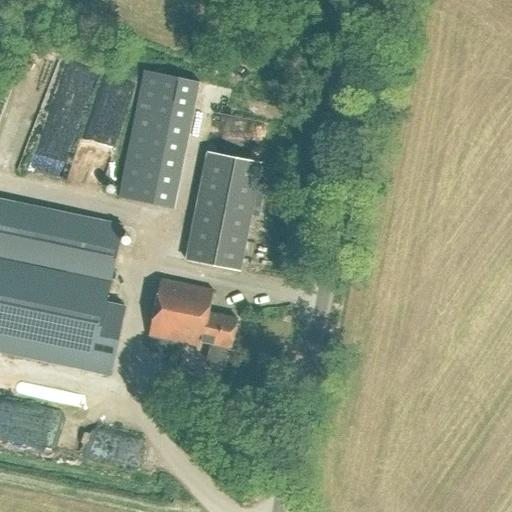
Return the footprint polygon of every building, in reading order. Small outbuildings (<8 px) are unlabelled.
[(174,208),(194,106),(199,82),(191,80),(184,79),(143,71),(138,95),(119,197),(174,208)] [(210,150),(187,265),(241,276),(253,215),(259,216),(265,185),(259,184),(264,160),(210,150)] [(122,227),(0,200),(0,351),(111,377),(125,304),(104,300),(122,227)] [(201,341),(231,347),(237,318),(208,311),(212,290),(160,279),(146,335),(199,347),(201,341)] [(188,379),(176,377),(173,393),(185,396),(188,379)] [(68,448),(81,428),(63,417),(50,437),(68,448)]
